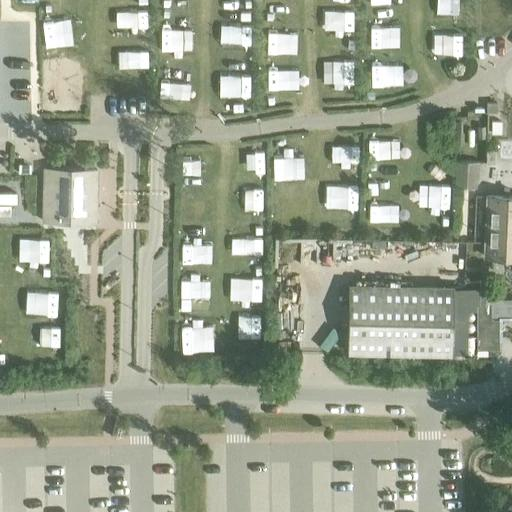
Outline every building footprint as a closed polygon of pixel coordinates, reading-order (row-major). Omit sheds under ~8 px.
[(320,13),(320,30),(354,30),(354,12),(320,13)] [(291,37),(291,18),(267,19),(267,37),(291,37)] [(77,43),(78,22),(46,21),(46,43),(77,43)] [(369,24),(368,47),(395,49),(396,25),(369,24)] [(333,59),(334,73),(357,71),(356,58),(333,59)] [(373,80),(393,81),(393,61),(373,61),(373,80)] [(272,69),(272,88),(288,88),(288,69),(272,69)] [(487,145),(487,112),(460,112),(461,145),(487,145)] [(350,158),(364,158),(365,137),(351,136),(350,158)] [(245,151),(244,174),(268,175),(269,152),(245,151)] [(458,159),(457,185),(480,186),(481,160),(458,159)] [(44,168),(42,221),(96,222),(97,170),(44,168)] [(433,180),(434,203),(454,202),(453,179),(433,180)] [(0,226),(26,226),(25,184),(0,184),(0,226)] [(511,197),(487,196),(484,256),(511,257),(511,197)] [(448,222),(427,222),(427,250),(448,250),(448,222)] [(243,229),(242,256),(268,257),(268,229),(243,229)] [(357,252),(358,232),(338,232),(337,251),(357,252)] [(34,279),(33,302),(63,303),(64,279),(34,279)] [(498,332),(498,321),(498,318),(490,318),(490,305),(488,305),(488,298),(488,281),(479,281),(479,304),(476,304),(477,349),(498,349),(498,338),(498,332)] [(347,284),(346,354),(451,356),(453,285),(347,284)] [(265,315),(242,315),(241,345),(264,345),(265,315)] [(100,320),(79,321),(80,345),(101,344),(100,320)] [(175,348),(176,330),(149,329),(149,347),(175,348)] [(89,501),(108,502),(109,473),(90,473),(89,501)]
